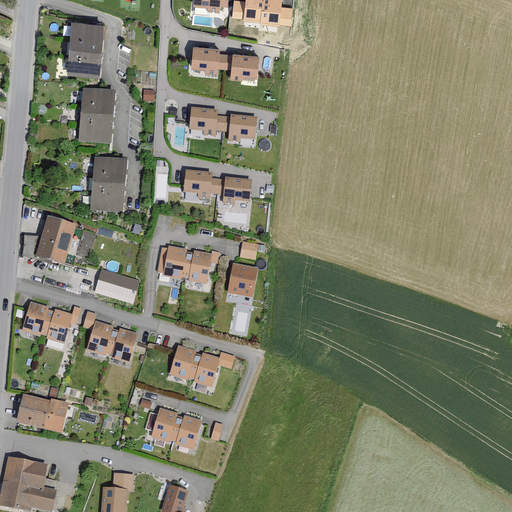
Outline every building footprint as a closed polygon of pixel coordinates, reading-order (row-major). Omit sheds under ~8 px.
[(193,0),(193,5),(208,7),(207,10),(219,11),(220,6),(228,6),(228,0),(193,0)] [(245,0),(245,2),(233,1),(231,19),(290,26),(292,9),(281,8),(282,0),(245,0)] [(108,23),(76,20),(70,71),(103,75),(108,23)] [(220,48),(192,44),(189,67),(205,69),(204,72),(217,74),(218,67),(231,69),(230,78),(241,79),(242,75),(257,76),(260,55),(233,52),(232,55),(219,53),(220,48)] [(119,90),(85,87),(80,139),(115,143),(119,90)] [(219,112),(191,109),(188,131),(204,133),(203,136),(216,138),(217,131),(230,133),(229,142),(240,143),(241,139),(256,141),(259,119),(232,116),(231,119),(218,117),(219,112)] [(131,160),(99,158),(95,209),(127,212),(131,160)] [(213,174),(185,170),(182,193),(198,195),(197,198),(210,200),(211,193),(224,195),(223,204),(234,205),(235,200),(250,202),(253,181),(226,178),(225,181),(212,179),(213,174)] [(82,226),(51,217),(40,255),(71,264),(82,226)] [(33,256),(34,235),(25,235),(24,256),(33,256)] [(257,259),(259,243),(243,241),(241,257),(257,259)] [(215,254),(171,246),(165,274),(209,283),(215,254)] [(262,271),(237,266),(231,294),(256,299),(262,271)] [(140,280),(101,269),(94,293),(133,304),(140,280)] [(76,317),(33,302),(23,331),(66,346),(76,317)] [(140,333),(98,320),(89,350),(131,362),(140,333)] [(224,361),(182,348),(173,375),(215,388),(224,361)] [(74,404),(27,392),(19,421),(66,433),(74,404)] [(207,424),(161,407),(149,439),(195,456),(207,424)] [(216,421),(212,438),(220,440),(223,423),(216,421)] [(37,461),(9,456),(0,498),(0,505),(32,511),(59,511),(64,491),(48,488),(52,470),(36,467),(37,461)] [(114,490),(104,489),(101,511),(126,511),(128,492),(133,492),(134,475),(115,474),(114,490)] [(182,511),(189,492),(170,486),(161,511),(167,511),(169,509),(180,511),(182,511)]
